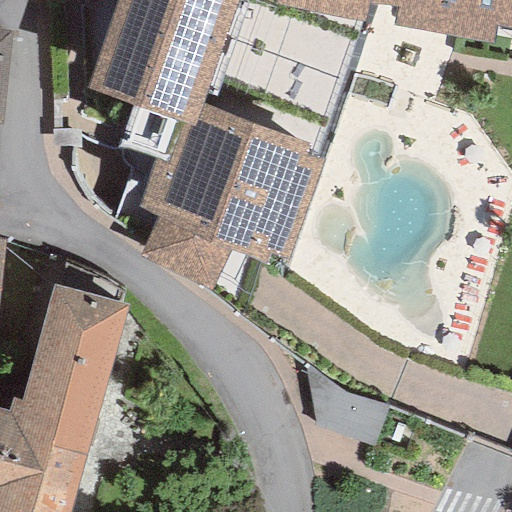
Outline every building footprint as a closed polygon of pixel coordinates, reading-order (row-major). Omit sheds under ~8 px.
[(65,15),(46,0),(39,0),(50,165),(70,164),(65,15)] [(511,0),(118,0),(96,64),(175,93),(208,0),(495,0),(511,3),(511,0)] [(306,248),(330,162),(203,112),(155,246),(219,275),(238,236),(306,248)] [(53,511),(117,297),(108,295),(111,282),(92,272),(66,260),(62,281),(56,280),(18,417),(0,412),(0,470),(4,471),(0,486),(0,511),(53,511)] [(315,423),(378,441),(390,408),(349,388),(314,364),(315,423)]
